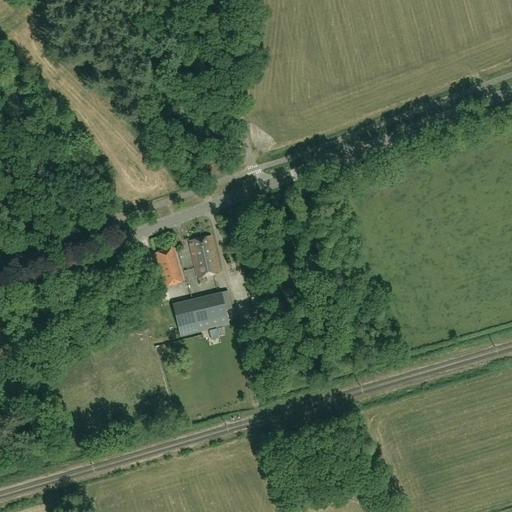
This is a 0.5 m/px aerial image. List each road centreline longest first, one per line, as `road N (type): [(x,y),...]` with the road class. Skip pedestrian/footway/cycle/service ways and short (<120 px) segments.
road 1 (tertiary): [(0,285),(258,187)]
road 2 (tertiary): [(258,187),(511,92)]
road 3 (unclassified): [(258,187),(239,101),(251,0)]
